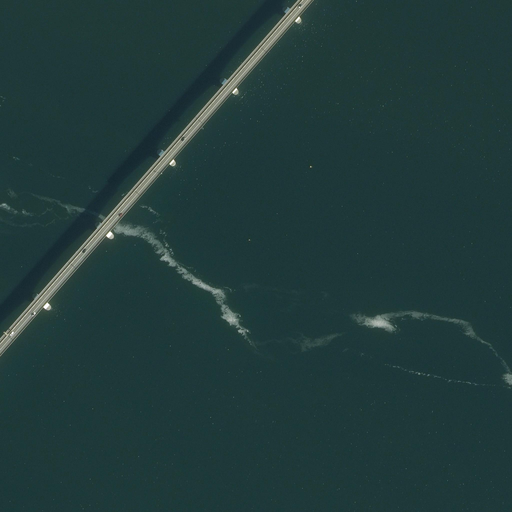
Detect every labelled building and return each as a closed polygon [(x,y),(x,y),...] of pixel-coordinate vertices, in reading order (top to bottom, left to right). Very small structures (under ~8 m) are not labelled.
[(302,20),(289,8),(288,8),(286,8),(285,8),(284,9),(284,10),(284,11),(284,12),(285,13),(298,25),(299,26),(300,26),(301,26),(302,25),(303,24),(303,23),(303,21),(302,20)] [(239,92),(226,80),(225,79),(224,79),(222,79),(221,80),(221,81),(221,82),(221,83),(222,84),(235,96),(236,97),(237,97),(239,97),(240,96),(240,95),(240,94),(240,93),(239,92)] [(176,163),(162,151),(161,150),(160,150),(159,150),(158,151),(157,152),(157,153),(158,154),(158,155),(172,167),(173,168),(174,168),(175,168),(176,167),(177,166),(177,165),(177,164),(176,163)] [(114,234),(100,222),(99,221),(98,221),(97,221),(96,222),(95,223),(95,224),(95,225),(96,226),(110,238),(111,239),(112,239),(113,239),(114,238),(114,237),(115,236),(114,235),(114,234)] [(50,305),(37,293),(36,293),(35,293),(34,293),(33,294),(32,295),(32,296),(32,297),(33,298),(46,310),(47,311),(49,311),(50,310),(51,310),(51,309),(51,308),(51,306),(50,305)]
